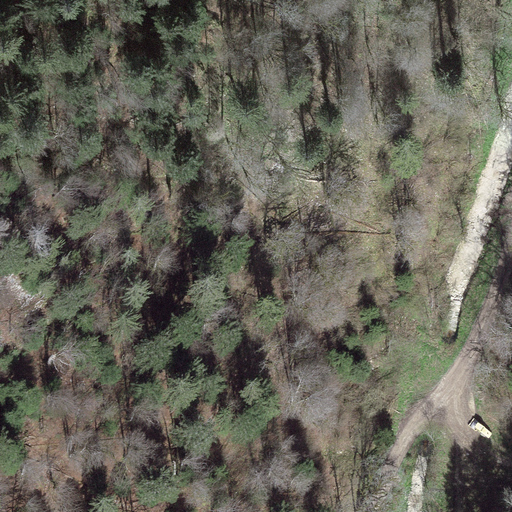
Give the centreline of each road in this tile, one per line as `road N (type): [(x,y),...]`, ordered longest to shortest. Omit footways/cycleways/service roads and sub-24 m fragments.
road 1 (track): [(376,511),(405,431),(473,362)]
road 2 (track): [(456,511),(473,362)]
road 3 (track): [(473,362),(511,238)]
